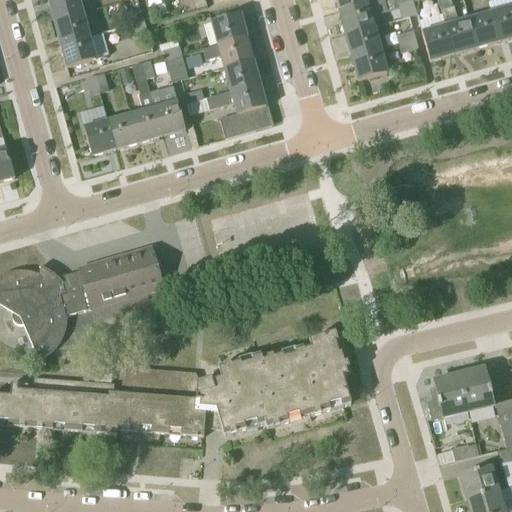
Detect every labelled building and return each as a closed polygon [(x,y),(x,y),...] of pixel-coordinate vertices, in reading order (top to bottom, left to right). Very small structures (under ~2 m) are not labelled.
[(82,16),(77,0),(50,0),(47,1),(53,24),(82,16)] [(334,0),(338,14),(367,6),(364,0),(334,0)] [(344,37),(373,28),(371,18),(398,10),(397,8),(413,4),(412,0),(386,0),(367,6),(338,14),(344,37)] [(440,13),(445,29),(453,57),(476,51),(468,22),(458,25),(454,9),(440,13)] [(511,9),(491,16),(499,44),(511,40),(511,9)] [(141,13),(130,17),(124,18),(126,28),(144,22),(141,13)] [(60,47),(89,39),(82,16),(53,24),(60,47)] [(211,24),(217,48),(246,40),(239,16),(211,24)] [(491,16),(468,22),(476,51),(499,44),(491,16)] [(147,32),(144,22),(126,28),(129,37),(147,32)] [(344,37),(351,60),(380,52),(373,28),(344,37)] [(453,57),(445,29),(421,35),(429,64),(453,57)] [(396,37),(398,47),(415,42),(413,33),(396,37)] [(60,47),(67,70),(95,62),(89,39),(60,47)] [(220,59),(224,70),(252,62),(246,40),(217,48),(202,52),(205,63),(220,59)] [(415,42),(398,47),(401,56),(418,52),(415,42)] [(165,63),(181,58),(182,58),(179,48),(162,53),(165,63)] [(380,52),(351,60),(358,84),(386,76),(380,52)] [(188,81),(181,58),(165,63),(171,85),(188,81)] [(224,70),(230,94),(259,85),(252,62),(224,70)] [(146,83),(147,82),(154,80),(150,64),(141,66),(146,83)] [(146,83),(141,66),(132,69),(140,98),(138,99),(142,114),(131,117),(139,146),(161,139),(149,96),(150,96),(147,82),(146,83)] [(95,78),(100,95),(109,92),(104,76),(95,78)] [(95,78),(85,81),(90,98),(100,95),(95,78)] [(230,94),(203,101),(186,106),(189,118),(209,113),(234,106),(237,117),(219,122),(225,142),(256,133),(250,114),(266,110),(259,85),(230,94)] [(185,133),(177,104),(173,89),(150,96),(149,96),(161,139),(185,133)] [(186,106),(203,101),(201,92),(183,97),(186,106)] [(139,146),(131,117),(108,123),(116,152),(139,146)] [(91,159),(116,152),(108,123),(83,130),(91,159)] [(6,152),(0,153),(0,184),(14,181),(6,152)] [(65,329),(66,318),(162,290),(151,251),(78,272),(80,277),(60,283),(56,281),(48,272),(43,270),(39,268),(39,269),(41,270),(38,276),(25,273),(12,274),(0,277),(0,295),(1,295),(14,313),(13,315),(12,320),(14,324),(18,327),(23,327),(24,326),(38,343),(31,347),(32,348),(33,348),(37,360),(36,361),(37,362),(43,358),(53,351),(60,341),(65,329)] [(350,377),(338,334),(308,342),(310,350),(303,352),(302,349),(262,360),(260,356),(218,368),(221,378),(199,384),(197,376),(127,371),(126,396),(113,395),(114,386),(35,380),(34,387),(11,385),(10,397),(0,396),(0,427),(117,437),(117,433),(203,439),(204,429),(221,430),(224,437),(265,427),(266,431),(351,407),(343,379),(350,377)] [(458,377),(467,414),(493,408),(490,397),(491,397),(490,389),(488,390),(484,371),(458,377)] [(442,420),(467,414),(458,377),(433,383),(438,402),(426,404),(430,423),(442,420)] [(496,454),(496,455),(511,450),(511,428),(511,422),(499,425),(506,452),(496,454)] [(475,446),(471,447),(451,453),(454,464),(477,458),(475,446)] [(511,450),(496,455),(499,466),(511,462),(511,450)] [(459,477),(466,502),(497,493),(507,490),(501,468),(491,471),(490,468),(459,477)] [(502,511),(497,493),(466,502),(468,511),(502,511)]
